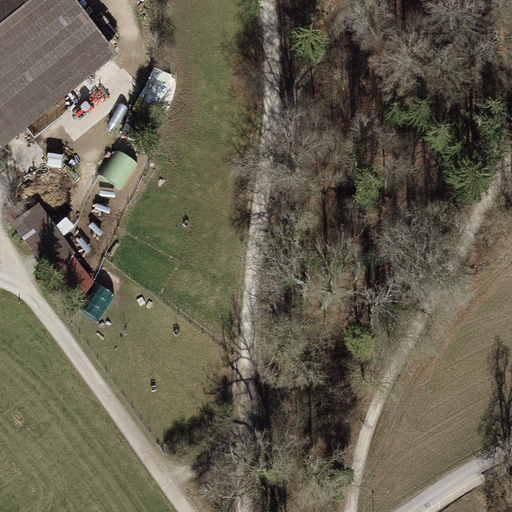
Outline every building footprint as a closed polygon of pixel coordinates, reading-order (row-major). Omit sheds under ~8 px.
[(0,0),(0,148),(125,60),(82,0),(0,0)] [(161,104),(172,73),(154,67),(144,98),(161,104)] [(103,175),(124,188),(141,162),(120,148),(103,175)] [(119,192),(98,182),(84,211),(106,221),(119,192)] [(46,210),(14,229),(41,274),(73,255),(46,210)] [(511,511),(511,500),(492,511),(511,511)]
